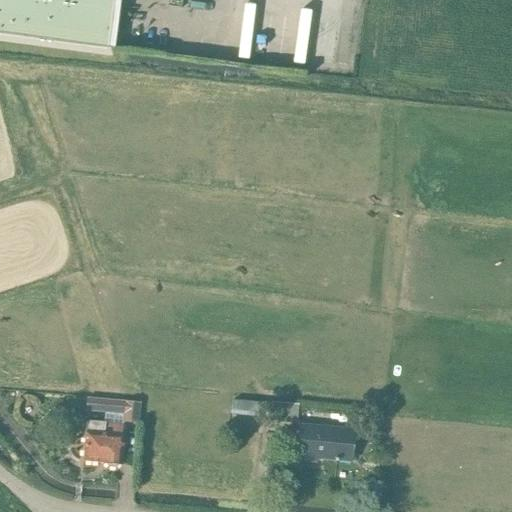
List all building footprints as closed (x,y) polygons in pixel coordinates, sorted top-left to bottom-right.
[(0,0),(0,33),(109,48),(110,43),(115,0),(0,0)] [(87,409),(86,411),(104,412),(124,414),(123,422),(125,422),(134,423),(138,423),(140,403),(136,403),(125,402),(88,399),(87,409)] [(263,417),(264,403),(233,400),(231,413),(263,417)] [(85,432),(83,461),(104,463),(107,467),(116,468),(118,465),(121,465),(123,435),(124,424),(103,422),(86,421),(85,432)] [(354,429),(299,424),(296,460),(316,461),(317,458),(352,461),(354,429)]
